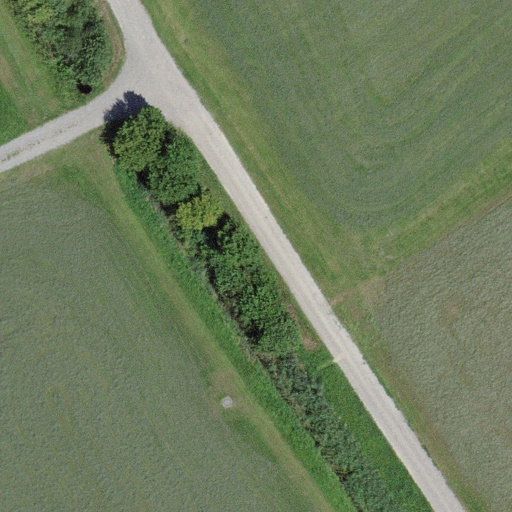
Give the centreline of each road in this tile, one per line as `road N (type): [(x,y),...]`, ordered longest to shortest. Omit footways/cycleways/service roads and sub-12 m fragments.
road 1 (track): [(117,0),(449,511)]
road 2 (track): [(157,71),(0,163)]
